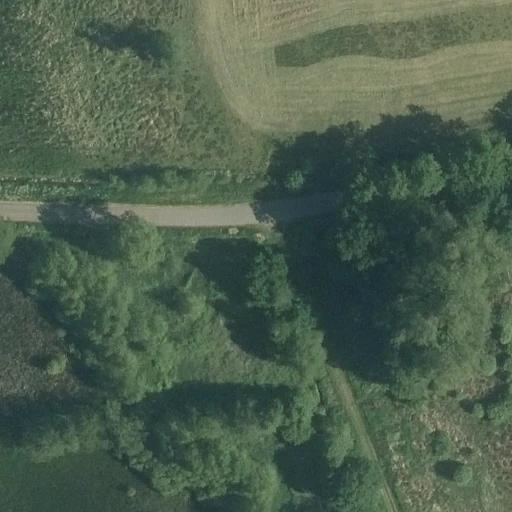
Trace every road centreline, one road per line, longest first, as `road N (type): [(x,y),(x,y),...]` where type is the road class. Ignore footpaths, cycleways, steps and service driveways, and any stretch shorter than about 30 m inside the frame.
road 1 (track): [(275,216),(394,511)]
road 2 (unclassified): [(275,216),(0,213)]
road 3 (unclassified): [(275,216),(511,174)]
